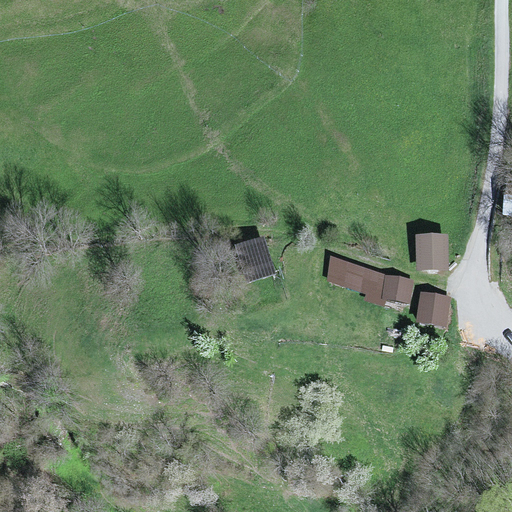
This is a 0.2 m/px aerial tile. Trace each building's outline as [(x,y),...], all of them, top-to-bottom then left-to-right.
[(511,179),(505,179),(503,215),(511,215),(511,179)] [(252,281),(278,272),(266,236),(240,244),(252,281)] [(446,243),(422,244),(424,271),(448,269),(446,243)] [(408,285),(390,283),(387,303),(406,305),(408,285)] [(449,301),(425,300),(424,327),(448,328),(449,301)]
